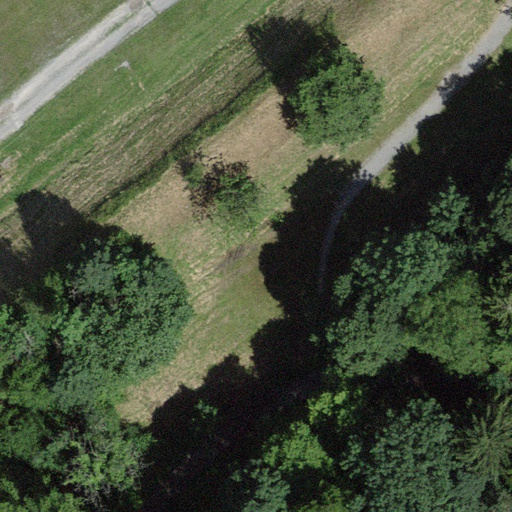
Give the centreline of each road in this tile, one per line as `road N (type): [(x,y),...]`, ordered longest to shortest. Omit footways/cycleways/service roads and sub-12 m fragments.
road 1 (track): [(511,374),(382,334),(295,351),(218,406),(141,511)]
road 2 (track): [(342,260),(341,208),(356,182),(509,0)]
